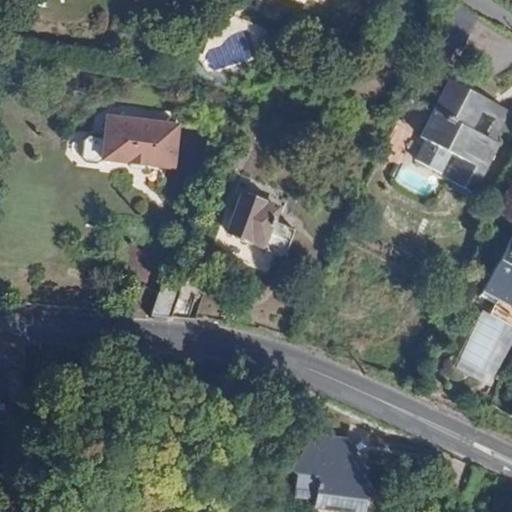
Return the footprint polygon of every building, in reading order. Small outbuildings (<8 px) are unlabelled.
[(470,20),(446,7),(431,39),(449,49),(454,52),(470,20)] [(449,49),(431,39),(423,53),(442,62),(449,49)] [(438,185),(467,198),(491,148),(484,145),(479,142),(463,134),(473,116),(478,105),(443,86),(414,144),(449,162),(438,185)] [(479,142),(484,145),(499,115),(478,105),(473,116),(488,124),(479,142)] [(103,158),(175,167),(181,124),(109,115),(105,138),(91,136),(85,141),(83,154),(87,160),(99,162),(103,158)] [(276,209),(240,195),(225,229),(227,237),(241,243),(244,240),(261,247),(262,252),(276,257),(279,254),(281,255),(292,231),(270,222),(276,209)] [(511,313),(509,320),(511,321),(511,226),(479,292),(511,308),(511,313)] [(168,318),(179,286),(164,279),(148,316),(168,318)] [(168,318),(184,320),(194,292),(179,286),(168,318)] [(0,368),(20,369),(20,345),(0,342),(0,368)] [(339,467),(342,439),(305,434),(281,471),(289,477),(287,498),(308,500),(306,507),(354,511),(357,511),(359,498),(368,494),(356,468),(339,467)] [(356,468),(342,439),(339,467),(356,468)]
